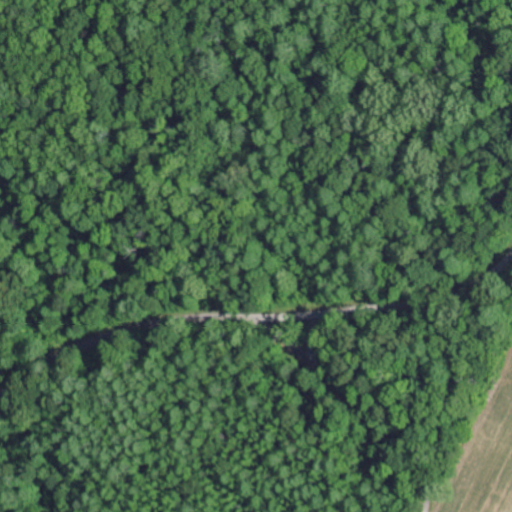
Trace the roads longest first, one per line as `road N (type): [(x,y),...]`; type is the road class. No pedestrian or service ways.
road 1 (residential): [(0,395),(121,326),(193,313),(435,296),(474,281),(511,246)]
road 2 (residential): [(414,511),(421,476),(415,455),(263,311)]
